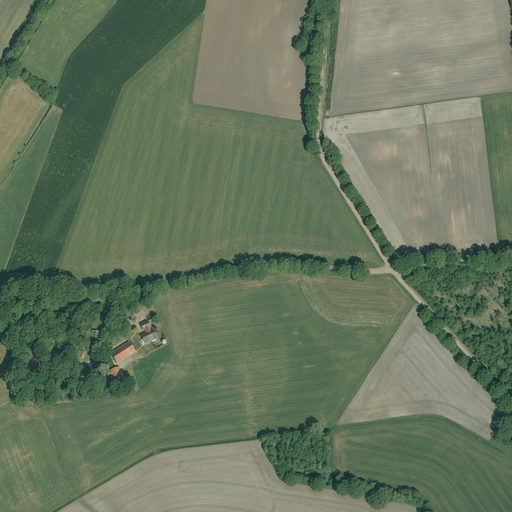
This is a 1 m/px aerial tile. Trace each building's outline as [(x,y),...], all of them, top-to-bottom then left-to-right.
[(144,331),(145,333),(141,335),(145,344),(157,339),(153,330),(151,331),(149,328),(150,328),(147,322),(140,325),(143,331),(144,331)] [(101,333),(91,331),(89,344),(98,346),(101,333)] [(129,342),(111,354),(117,364),(135,352),(129,342)] [(91,378),(87,367),(79,370),(84,381),(91,378)] [(114,385),(124,381),(119,368),(97,376),(101,386),(112,381),(114,385)]
